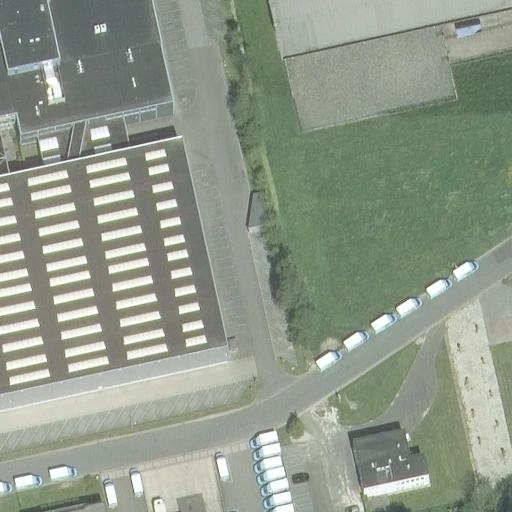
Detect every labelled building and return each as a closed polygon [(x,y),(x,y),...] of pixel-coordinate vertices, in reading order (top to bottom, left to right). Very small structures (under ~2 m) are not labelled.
[(0,0),(0,412),(227,363),(181,154),(131,165),(45,184),(0,193),(0,131),(15,128),(20,148),(36,144),(123,126),(173,115),(148,0),(0,0)] [(270,0),(281,48),(502,0),(270,0)] [(511,38),(487,44),(491,62),(495,79),(511,75),(511,38)] [(487,44),(447,53),(451,70),(491,62),(487,44)] [(491,62),(451,70),(455,88),(495,79),(491,62)] [(388,66),(348,75),(352,92),(392,83),(388,66)] [(348,75),(313,82),(320,117),(356,110),(352,92),(348,75)] [(511,75),(495,79),(499,97),(502,115),(511,112),(511,75)] [(495,79),(455,88),(459,106),(499,97),(495,79)] [(392,83),(352,92),(356,110),(395,101),(392,83)] [(499,97),(459,106),(463,123),(502,115),(499,97)] [(395,101),(356,110),(361,132),(400,124),(395,101)] [(356,110),(320,117),(325,140),(361,132),(356,110)] [(511,112),(502,115),(506,132),(510,150),(511,158),(511,112)] [(502,115),(463,123),(467,141),(506,132),(502,115)] [(400,124),(361,132),(366,155),(405,146),(400,124)] [(361,132),(325,140),(330,163),(366,155),(361,132)] [(506,132),(467,141),(470,158),(510,150),(506,132)] [(405,146),(366,155),(370,178),(410,169),(405,146)] [(511,158),(510,150),(470,158),(481,206),(511,185),(511,158)] [(366,155),(330,163),(335,185),(370,178),(366,155)] [(410,169),(370,178),(375,200),(415,192),(410,169)] [(370,178),(335,185),(340,208),(375,200),(370,178)] [(415,192),(375,200),(380,223),(420,214),(415,192)] [(375,200),(340,208),(345,231),(380,223),(375,200)] [(420,214),(380,223),(385,246),(390,268),(426,244),(420,214)] [(380,223),(345,231),(350,253),(385,246),(380,223)] [(385,246),(350,253),(358,289),(390,268),(385,246)] [(407,440),(407,439),(381,444),(380,440),(379,440),(380,444),(352,451),(362,500),(427,485),(422,464),(409,467),(403,441),(407,440)]
